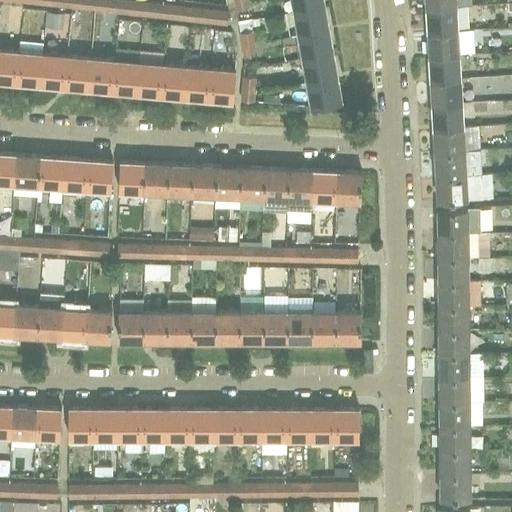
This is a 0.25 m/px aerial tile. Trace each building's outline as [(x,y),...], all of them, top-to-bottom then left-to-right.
[(95,0),(83,0),(83,8),(95,9),(95,0)] [(95,0),(95,9),(107,10),(107,0),(95,0)] [(120,0),(107,0),(107,10),(119,12),(120,0)] [(131,13),(132,1),(127,0),(120,0),(119,12),(131,13)] [(247,0),(233,0),(236,10),(249,8),(247,0)] [(323,6),(322,0),(292,0),(295,11),(323,6)] [(144,2),(132,1),(131,13),(143,14),(144,2)] [(156,3),(144,2),(143,14),(155,16),(156,3)] [(168,4),(156,3),(155,16),(167,17),(168,4)] [(168,4),(167,17),(179,18),(180,6),(168,4)] [(192,7),(180,6),(179,18),(190,20),(192,7)] [(328,30),(323,6),(295,11),(299,35),(328,30)] [(427,32),(456,30),(455,6),(426,8),(427,32)] [(204,8),(192,7),(190,20),(202,21),(204,8)] [(202,21),(214,22),(216,10),(204,8),(202,21)] [(228,11),(216,10),(214,22),(227,23),(228,11)] [(332,54),(328,30),(299,35),(303,59),(332,54)] [(456,30),(427,32),(429,56),(458,54),(456,30)] [(241,46),(255,43),(253,31),(239,33),(241,46)] [(255,43),(241,46),(243,58),(257,55),(255,43)] [(18,51),(0,49),(0,79),(16,81),(18,51)] [(16,81),(40,83),(42,54),(18,51),(16,81)] [(66,56),(42,54),(40,83),(64,85),(66,56)] [(308,83),(336,78),(332,54),(303,59),(308,83)] [(429,56),(430,80),(459,78),(458,55),(458,54),(429,56)] [(90,58),(66,56),(64,85),(88,87),(90,58)] [(112,89),(114,60),(90,58),(88,87),(112,89)] [(138,62),(114,60),(112,89),(136,91),(138,62)] [(162,64),(138,62),(136,91),(160,93),(162,64)] [(160,93),(184,95),(186,66),(162,64),(160,93)] [(210,68),(186,66),(184,95),(208,98),(210,68)] [(208,98),(232,100),(235,70),(210,68),(208,98)] [(256,77),(243,76),(241,95),(255,92),(256,77)] [(341,102),(336,78),(308,83),(312,107),(341,102)] [(432,104),(461,102),(459,78),(430,80),(432,104)] [(254,101),(255,92),(241,95),(240,101),(254,101)] [(433,128),(462,126),(461,114),(461,102),(432,104),(433,128)] [(462,126),(433,128),(435,152),(463,150),(462,126)] [(478,170),(465,171),(463,150),(435,152),(436,176),(478,173),(478,170)] [(15,154),(0,152),(0,181),(13,183),(15,154)] [(37,184),(39,155),(15,154),(13,183),(15,183),(37,184)] [(39,184),(61,186),(63,157),(39,155),(37,184),(39,184)] [(87,159),(63,157),(61,186),(85,188),(87,159)] [(85,188),(110,189),(112,160),(87,159),(85,188)] [(144,162),(120,161),(118,190),(143,191),(144,162)] [(168,163),(144,162),(143,191),(167,193),(168,163)] [(168,163),(167,193),(191,194),(192,164),(168,163)] [(216,165),(192,164),(191,194),(215,195),(216,165)] [(240,166),(216,165),(215,195),(239,196),(240,166)] [(264,167),(240,166),(239,196),(263,197),(264,167)] [(288,168),(264,167),(263,197),(287,198),(288,168)] [(311,199),(312,169),(288,168),(287,198),(311,199)] [(336,170),(312,169),(311,199),(335,200),(336,170)] [(360,201),(361,172),(336,170),(335,200),(360,201)] [(478,173),(436,176),(437,200),(480,198),(478,173)] [(480,208),(437,208),(438,233),(467,233),(467,232),(480,231),(480,208)] [(467,233),(438,233),(438,253),(438,257),(467,257),(467,233)] [(0,249),(12,250),(13,236),(1,235),(0,245),(0,249)] [(12,250),(19,251),(24,251),(25,237),(13,236),(12,250)] [(25,237),(24,251),(36,252),(36,238),(25,237)] [(36,238),(36,252),(47,253),(48,238),(36,238)] [(48,238),(47,253),(59,254),(60,239),(48,238)] [(60,239),(59,254),(71,254),(72,240),(60,239)] [(72,240),(71,254),(83,255),(84,241),(72,240)] [(84,241),(83,255),(95,256),(96,242),(84,241)] [(96,242),(95,256),(108,257),(109,243),(96,242)] [(117,258),(130,258),(130,244),(120,244),(117,244),(117,258)] [(142,258),(142,244),(130,244),(130,258),(142,258)] [(154,245),(142,244),(142,258),(154,258),(154,245)] [(166,245),(164,245),(154,245),(154,258),(165,259),(166,245)] [(178,245),(166,245),(165,259),(177,259),(178,245)] [(190,246),(188,246),(178,245),(177,259),(189,259),(190,246)] [(202,246),(190,246),(189,259),(201,260),(202,246)] [(201,260),(213,260),(214,246),(202,246),(201,260)] [(213,260),(225,260),(226,246),(214,246),(213,260)] [(237,247),(226,246),(225,260),(237,261),(237,247)] [(249,247),(237,247),(237,261),(249,261),(249,247)] [(261,247),(249,247),(249,261),(261,261),(261,247)] [(273,247),(261,247),(261,261),(273,261),(273,247)] [(285,248),(273,247),(273,261),(285,262),(285,248)] [(297,248),(285,248),(285,262),(297,262),(297,248)] [(309,262),(309,248),(297,248),(297,262),(309,262)] [(321,249),(309,248),(309,262),(321,262),(321,249)] [(333,263),(333,249),(321,249),(321,262),(333,263)] [(333,263),(345,263),(345,249),(333,249),(333,263)] [(359,250),(345,249),(345,263),(358,263),(359,250)] [(438,281),(467,281),(467,257),(438,257),(438,278),(438,281)] [(468,305),(467,281),(438,281),(438,303),(438,305),(468,305)] [(15,304),(0,303),(0,332),(14,334),(15,304)] [(39,306),(15,304),(14,334),(37,335),(39,306)] [(438,329),(468,329),(468,305),(438,305),(438,328),(438,329)] [(63,307),(39,306),(37,335),(61,337),(63,307)] [(85,338),(87,309),(63,307),(61,337),(85,338)] [(112,311),(87,309),(85,338),(110,340),(112,311)] [(168,341),(168,311),(144,312),(144,341),(168,341)] [(192,341),(192,311),(168,311),(168,341),(192,341)] [(216,341),(216,311),(192,311),(192,341),(216,341)] [(240,341),(240,311),(216,311),(216,341),(240,341)] [(240,311),(240,341),(264,341),(264,311),(240,311)] [(264,311),(264,341),(288,340),(288,311),(264,311)] [(312,340),(312,311),(288,311),(288,340),(312,340)] [(336,340),(336,311),(312,311),(312,340),(336,340)] [(336,340),(360,340),(360,311),(336,311),(336,340)] [(144,312),(119,312),(119,341),(144,341),(144,312)] [(439,353),(468,353),(468,329),(438,329),(439,353)] [(468,353),(439,353),(439,377),(468,377),(468,353)] [(439,401),(469,401),(468,377),(439,377),(439,401)] [(439,403),(439,426),(469,425),(469,401),(439,401),(439,403)] [(12,405),(0,404),(0,433),(11,434),(12,405)] [(37,406),(12,405),(11,434),(35,435),(37,406)] [(61,407),(37,406),(35,435),(60,437),(61,407)] [(69,437),(93,437),(93,408),(69,408),(69,437)] [(93,437),(117,437),(117,408),(93,408),(93,437)] [(141,437),(141,408),(117,408),(117,437),(141,437)] [(141,437),(165,437),(165,408),(141,408),(141,437)] [(189,437),(189,408),(165,408),(165,437),(189,437)] [(189,437),(213,437),(213,408),(189,408),(189,437)] [(213,437),(237,437),(237,408),(213,408),(213,437)] [(261,437),(262,408),(237,408),(237,437),(261,437)] [(261,437),(286,437),(286,408),(262,408),(261,437)] [(310,437),(310,408),(286,408),(286,437),(310,437)] [(310,437),(334,437),(334,408),(310,408),(310,437)] [(358,437),(358,408),(334,408),(334,437),(358,437)] [(440,450),(469,449),(469,425),(439,426),(440,450)] [(469,449),(440,450),(440,474),(469,473),(469,452),(469,449)] [(469,473),(440,474),(440,498),(470,498),(469,473)] [(12,483),(0,482),(0,483),(0,495),(11,496),(12,483)] [(261,497),(273,497),(273,482),(261,483),(261,497)] [(273,482),(273,497),(286,497),(285,482),(273,482)] [(286,497),(298,496),(297,482),(285,482),(286,497)] [(310,482),(297,482),(298,496),(310,496),(310,482)] [(310,496),(322,496),(322,482),(310,482),(310,496)] [(322,496),(334,496),(334,482),(322,482),(322,496)] [(334,496),(346,496),(346,482),(334,482),(334,496)] [(346,482),(346,496),(358,496),(358,482),(346,482)] [(23,483),(12,483),(11,496),(22,497),(23,483)] [(22,497),(34,497),(34,483),(23,483),(22,497)] [(46,484),(34,483),(34,497),(45,498),(46,484)] [(153,484),(153,498),(165,498),(165,483),(153,484)] [(177,483),(165,483),(165,498),(177,498),(177,483)] [(189,483),(177,483),(177,498),(189,498),(189,483)] [(189,498),(201,497),(201,483),(189,483),(189,498)] [(213,483),(201,483),(201,497),(213,497),(213,483)] [(213,497),(225,497),(225,483),(213,483),(213,497)] [(237,483),(225,483),(225,497),(237,497),(237,483)] [(237,497),(249,497),(249,483),(237,483),(237,497)] [(249,497),(261,497),(261,483),(249,483),(249,497)] [(45,498),(57,498),(57,484),(46,484),(45,498)] [(68,484),(68,499),(80,499),(80,484),(68,484)] [(92,484),(80,484),(80,499),(92,498),(92,484)] [(104,498),(104,484),(92,484),(92,498),(104,498)] [(116,484),(104,484),(104,498),(117,498),(116,484)] [(128,484),(116,484),(117,498),(129,498),(128,484)] [(141,484),(128,484),(129,498),(141,498),(141,484)] [(153,484),(141,484),(141,498),(153,498),(153,484)]
